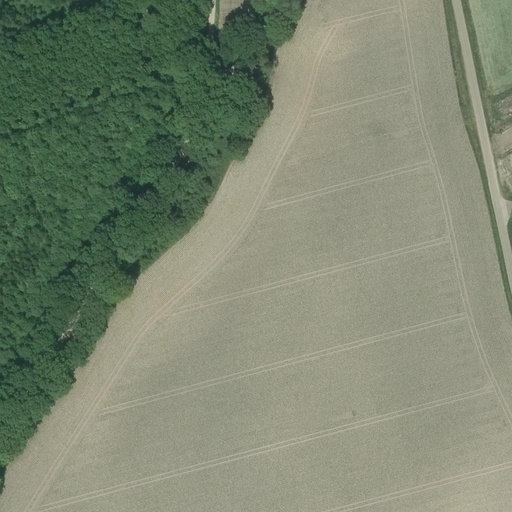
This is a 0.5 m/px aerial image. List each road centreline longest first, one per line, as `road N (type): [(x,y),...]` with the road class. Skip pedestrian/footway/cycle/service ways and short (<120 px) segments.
road 1 (track): [(230,78),(0,436)]
road 2 (unclassified): [(511,272),(456,0)]
road 3 (track): [(225,75),(143,88),(0,138)]
